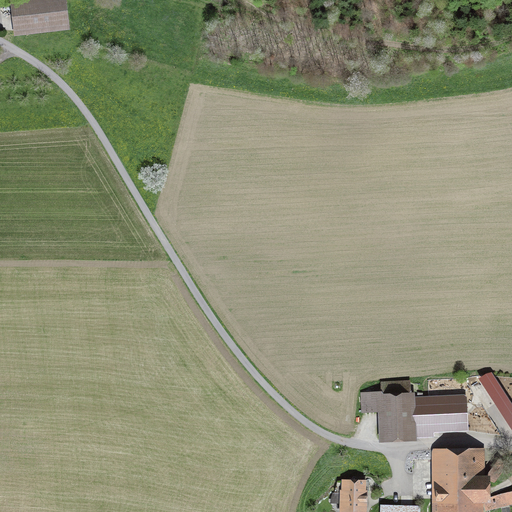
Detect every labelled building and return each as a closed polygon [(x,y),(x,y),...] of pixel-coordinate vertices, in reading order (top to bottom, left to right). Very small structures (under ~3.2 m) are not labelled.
[(65,0),(14,0),(18,30),(69,24),(65,0)] [(381,392),(361,393),(362,412),(382,411),(384,441),(423,439),(423,433),(467,430),(464,393),(408,396),(407,382),(381,383),(381,392)] [(479,449),(436,449),(436,511),(479,511),(479,499),(484,499),(484,479),(479,479),(479,449)] [(500,462),(489,477),(495,480),(506,465),(500,462)] [(368,482),(337,481),(332,501),(340,501),(340,511),(361,511),(362,491),(368,491),(368,482)] [(511,502),(511,491),(484,499),(486,509),(511,502)]
